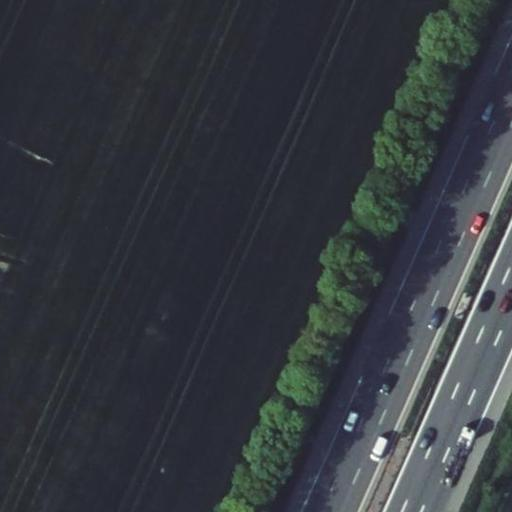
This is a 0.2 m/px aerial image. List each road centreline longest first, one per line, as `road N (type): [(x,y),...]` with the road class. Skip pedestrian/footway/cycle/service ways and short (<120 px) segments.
road 1 (motorway): [(511,103),(330,511)]
road 2 (motorway): [(411,511),(511,284)]
